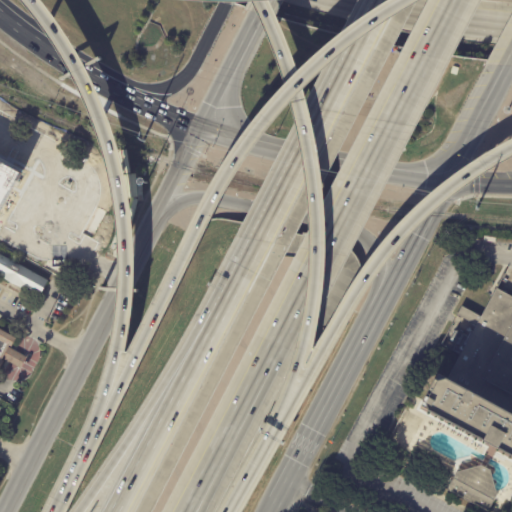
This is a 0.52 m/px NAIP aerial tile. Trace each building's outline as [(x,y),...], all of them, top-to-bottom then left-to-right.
[(0,159),(23,172),(0,215),(0,159)] [(0,255),(12,262),(13,260),(17,262),(16,264),(48,281),(40,296),(28,290),(27,291),(0,276),(0,255)] [(511,463),(396,410),(395,400),(405,380),(413,377),(436,389),(455,353),(437,345),(458,307),(477,317),(491,290),(511,301),(511,463)] [(0,367),(26,380),(40,353),(25,345),(26,343),(0,329),(0,367)] [(448,474),(455,502),(474,498),(477,511),(478,511),(496,508),(485,465),(448,474)]
